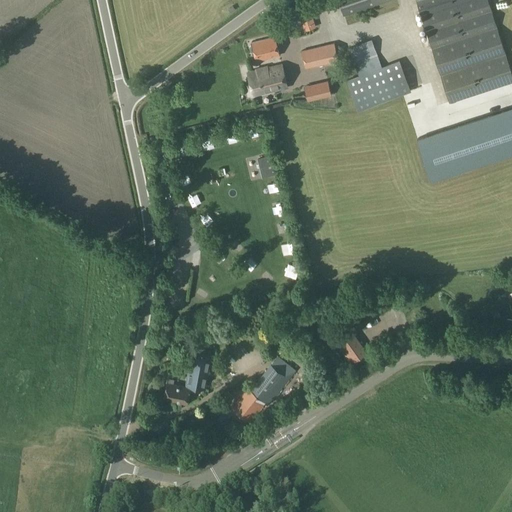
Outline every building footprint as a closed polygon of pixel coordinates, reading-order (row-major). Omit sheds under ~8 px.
[(387,0),(338,0),(343,15),(387,0)] [(415,0),(451,102),(511,80),(511,72),(487,0),(415,0)] [(315,27),(311,13),(303,16),(307,29),(315,27)] [(274,36),(251,42),(251,45),(250,45),(249,47),(250,51),(251,52),(253,51),(255,61),(279,55),(274,36)] [(376,53),(371,39),(349,48),(354,62),(376,53)] [(338,60),(333,42),(301,50),(305,68),(338,60)] [(354,89),(402,78),(399,63),(350,74),(354,89)] [(281,64),(247,72),(253,95),(287,87),(281,64)] [(323,97),(331,95),(328,81),(319,83),(323,97)] [(362,108),(372,104),(366,89),(357,93),(362,108)] [(434,106),(441,104),(438,91),(431,93),(434,106)] [(511,107),(417,138),(431,180),(511,153),(511,107)] [(258,158),(263,177),(276,173),(271,155),(258,158)] [(351,331),(335,342),(350,362),(365,351),(351,331)] [(167,382),(163,399),(186,403),(189,386),(205,389),(212,354),(192,350),(185,386),(167,382)] [(278,355),(250,388),(247,385),(230,405),(250,421),(265,402),(268,404),(296,369),(278,355)] [(233,395),(226,389),(219,398),(225,404),(233,395)]
